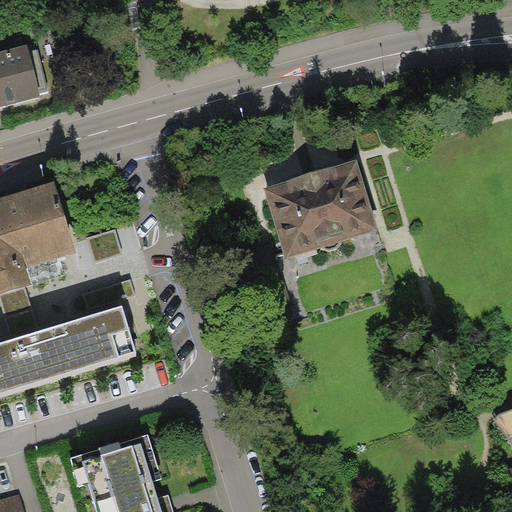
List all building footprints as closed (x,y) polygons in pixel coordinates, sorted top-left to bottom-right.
[(28,48),(0,55),(0,111),(41,101),(28,48)] [(358,159),(263,187),(285,258),(379,229),(358,159)] [(54,182),(0,198),(0,294),(30,285),(24,267),(75,252),(54,182)] [(115,230),(87,237),(94,262),(122,255),(115,230)] [(273,246),(233,258),(255,330),(295,318),(273,246)] [(130,280),(85,294),(89,309),(135,296),(130,280)] [(122,306),(0,343),(0,395),(136,353),(122,306)] [(162,511),(141,443),(82,462),(97,511),(162,511)] [(511,467),(501,472),(511,500),(511,467)] [(0,499),(0,511),(25,511),(20,494),(0,499)]
